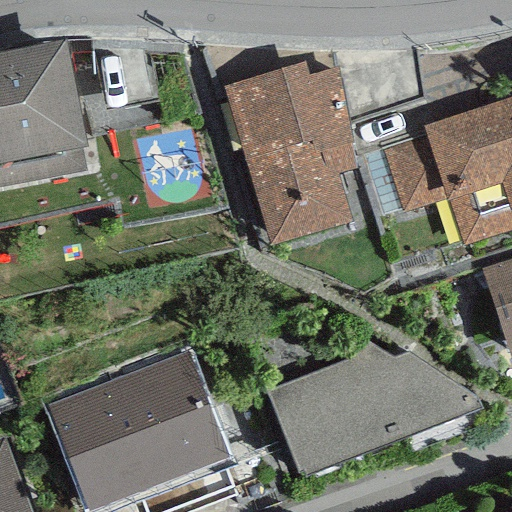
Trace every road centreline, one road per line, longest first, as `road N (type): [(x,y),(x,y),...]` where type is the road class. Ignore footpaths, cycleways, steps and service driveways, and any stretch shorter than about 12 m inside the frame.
road 1 (tertiary): [(486,0),(357,12),(190,0)]
road 2 (residential): [(338,511),(511,448)]
